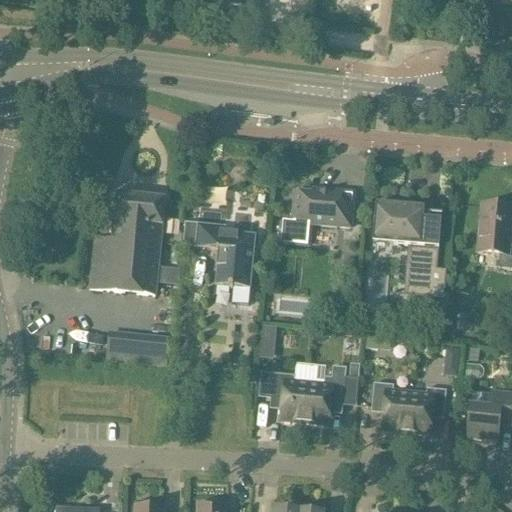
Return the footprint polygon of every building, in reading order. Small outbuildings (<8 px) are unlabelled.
[(227,0),(227,4),(254,8),(254,0),(227,0)] [(295,194),(293,220),(294,220),(294,223),(283,222),(281,244),(308,247),(310,225),(311,225),(310,226),(350,229),(354,195),(323,192),(323,196),(295,194)] [(95,239),(90,291),(155,298),(165,202),(117,197),(112,240),(95,239)] [(377,205),(373,239),(394,241),(394,246),(412,248),(407,298),(444,301),(447,268),(446,268),(445,272),(437,271),(438,258),(441,221),(423,220),(424,213),(402,211),(402,207),(377,205)] [(478,255),(500,257),(499,270),(511,270),(511,233),(510,234),(511,216),(511,209),(483,207),(478,255)] [(197,225),(195,249),(218,251),(215,287),(230,288),(229,289),(233,290),(233,288),(251,290),(256,236),(225,233),(225,227),(197,225)] [(262,339),(275,340),(276,329),(263,328),(262,339)] [(170,365),(171,344),(113,341),(112,362),(170,365)] [(308,385),(304,425),(328,427),(331,406),(343,407),(346,369),(333,368),(332,379),(325,379),(324,387),(308,385)] [(281,423),(304,425),(308,385),(294,384),(295,377),(272,375),(270,400),(283,401),(281,423)] [(382,432),(405,435),(409,395),(393,393),(394,387),(374,385),(371,414),(383,415),(382,432)] [(409,395),(405,435),(430,437),(431,420),(444,421),(446,392),(426,390),(426,396),(409,395)] [(467,441),(497,444),(499,426),(511,427),(511,395),(493,393),(491,409),(470,407),(467,441)]
